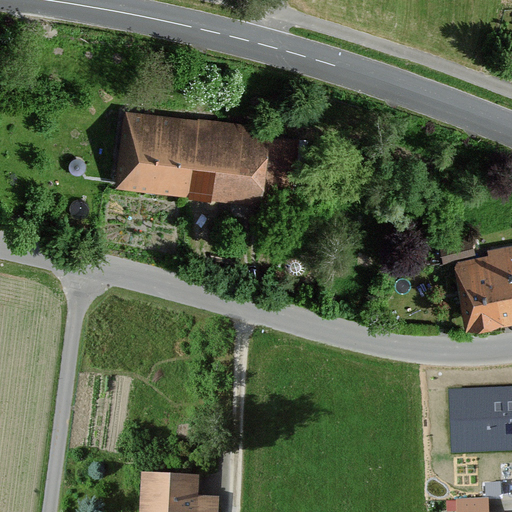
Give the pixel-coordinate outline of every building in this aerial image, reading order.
[(287,193),(293,144),(131,124),(125,173),(287,193)] [(467,241),(441,248),(444,259),(470,252),(467,241)] [(494,315),(494,312),(511,308),(511,248),(489,253),(491,268),(465,273),(474,318),(494,315)] [(511,387),(449,391),(451,452),(511,449),(511,387)] [(190,500),(191,483),(148,481),(145,511),(214,511),(215,501),(190,500)] [(480,511),(480,500),(456,501),(456,511),(480,511)]
